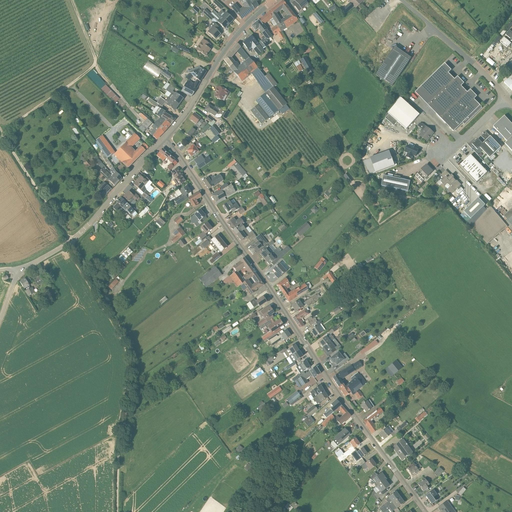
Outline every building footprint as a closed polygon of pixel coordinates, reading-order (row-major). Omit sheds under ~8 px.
[(254,10),(247,0),(238,0),(240,2),(241,1),(246,9),(241,13),(234,5),(231,7),(241,20),(254,10)] [(249,0),(248,1),(254,10),(258,6),(253,0),(249,0)] [(294,0),(297,4),(294,7),(299,12),(302,9),(300,8),(303,5),(305,7),(308,4),(304,0),(294,0)] [(347,0),(355,9),(363,1),(361,0),(347,0)] [(298,20),(283,1),(276,7),(273,9),(269,13),(272,18),(277,25),(277,26),(280,29),(284,26),(286,29),(293,24),(298,20)] [(345,15),(353,7),(350,3),(341,10),(345,15)] [(221,18),(221,17),(213,10),(210,14),(205,9),(202,12),(211,21),(214,18),(217,22),(225,30),(229,25),(221,18)] [(320,24),(323,22),(315,12),(312,15),(320,24)] [(225,13),(221,17),(221,18),(229,25),(233,20),(225,13)] [(262,26),(270,20),(272,18),(269,13),(263,17),(251,27),(255,32),(258,29),(264,36),(261,38),(262,40),(260,41),(265,47),(270,44),(267,41),(272,37),(262,26)] [(209,26),(209,31),(207,33),(215,40),(221,34),(218,32),(220,29),(213,22),(209,26)] [(271,30),(274,36),(278,34),(281,32),(280,29),(277,26),(271,30)] [(250,46),(258,56),(263,51),(251,37),(243,44),(247,49),(250,46)] [(511,43),(504,38),(500,42),(507,48),(511,43)] [(196,50),(206,56),(210,50),(208,48),(210,45),(203,40),(196,50)] [(240,47),(237,44),(231,50),(235,52),(236,51),(240,47)] [(297,58),(302,56),(301,54),(297,47),(292,49),(297,58)] [(242,49),(238,53),(246,61),(250,59),(242,49)] [(391,86),(409,62),(393,50),(376,75),(391,86)] [(238,71),(240,69),(239,68),(239,67),(235,63),(234,63),(230,58),(232,56),(229,53),(223,59),(234,72),(236,70),(238,71)] [(306,57),(300,60),(308,75),(314,72),(306,57)] [(241,70),(245,67),(253,78),(265,93),(255,100),(257,103),(269,118),(286,104),(250,59),(239,67),(239,68),(240,69),(241,70)] [(417,90),(430,103),(455,80),(449,73),(451,70),(445,64),(417,90)] [(181,91),(192,97),(196,89),(200,82),(206,72),(202,69),(199,67),(188,72),(190,73),(186,78),(189,80),(186,84),(181,91)] [(251,81),(253,78),(245,67),(241,70),(240,69),(238,71),(236,70),(234,72),(241,81),(247,76),(251,81)] [(171,75),(163,70),(161,74),(168,79),(171,75)] [(277,84),(269,73),(265,76),(273,87),(277,84)] [(430,103),(443,116),(467,93),(461,86),(464,83),(458,77),(455,80),(430,103)] [(98,81),(95,85),(99,90),(114,104),(119,99),(105,85),(100,79),(98,81)] [(174,97),(172,100),(179,105),(181,101),(180,101),(182,98),(173,92),(175,88),(169,85),(166,90),(174,96),(173,96),(174,97)] [(217,86),(214,92),(217,93),(214,97),(216,98),(217,99),(217,98),(221,101),(224,95),(227,96),(229,92),(226,91),(226,90),(225,90),(217,86)] [(443,116),(448,121),(456,130),(463,123),(465,125),(482,108),(474,99),(477,97),(475,95),(470,90),(467,93),(443,116)] [(179,105),(172,100),(168,97),(165,101),(160,98),(156,103),(159,105),(162,107),(164,104),(173,110),(175,108),(176,109),(179,105)] [(148,98),(146,100),(156,107),(157,107),(159,105),(156,103),(148,98)] [(394,126),(398,122),(406,129),(420,115),(401,98),(388,113),(389,114),(385,118),(394,126)] [(250,109),(261,123),(269,118),(257,103),(250,109)] [(220,114),(222,115),(224,112),(219,108),(215,106),(214,108),(212,106),(212,107),(209,105),(205,110),(211,113),(210,114),(214,116),(216,114),(218,114),(220,114)] [(154,114),(160,118),(161,117),(161,116),(166,121),(167,121),(171,125),(175,120),(165,114),(166,112),(159,108),(154,114)] [(147,129),(152,123),(141,113),(139,115),(145,121),(142,124),(147,129)] [(200,125),(201,126),(204,123),(203,122),(204,121),(194,114),(190,119),(196,124),(195,125),(198,128),(200,125)] [(162,125),(157,121),(154,124),(164,133),(171,125),(167,121),(166,121),(161,116),(161,117),(165,121),(162,125)] [(507,141),(505,144),(511,151),(511,124),(505,116),(493,127),(507,141)] [(206,121),(204,123),(201,126),(200,127),(202,129),(208,123),(206,121)] [(423,138),(427,141),(431,136),(432,136),(433,134),(433,133),(430,130),(429,129),(428,129),(426,127),(422,124),(420,123),(418,126),(422,129),(420,132),(421,133),(419,135),(422,138),(423,138)] [(164,133),(154,124),(151,127),(153,129),(150,132),(153,137),(156,140),(164,133)] [(207,124),(200,131),(203,134),(204,133),(211,141),(214,144),(220,139),(211,128),(210,127),(207,124)] [(196,131),(192,128),(186,134),(190,137),(196,131)] [(480,148),(490,158),(501,148),(486,132),(481,136),(486,141),(483,144),(478,139),(472,144),(478,150),(480,148)] [(114,155),(128,168),(148,148),(147,147),(145,144),(136,153),(130,148),(139,138),(134,134),(128,141),(114,155)] [(107,159),(111,155),(99,138),(95,141),(95,142),(100,148),(102,152),(107,159)] [(193,145),(190,147),(191,148),(187,151),(191,157),(198,152),(197,150),(200,148),(197,144),(194,147),(193,145)] [(404,152),(407,154),(406,157),(411,160),(413,156),(415,157),(418,150),(407,145),(404,152)] [(163,162),(162,164),(164,166),(169,161),(172,164),(167,168),(170,171),(177,163),(175,161),(175,160),(170,156),(162,149),(156,156),(163,162)] [(370,158),(376,172),(395,165),(389,151),(370,158)] [(86,159),(89,156),(86,153),(83,156),(80,158),(88,167),(91,165),(86,159)] [(460,165),(477,183),(487,173),(471,155),(460,165)] [(110,172),(109,171),(104,166),(101,163),(102,163),(98,159),(98,158),(96,156),(92,160),(101,169),(100,171),(106,178),(108,181),(115,187),(119,182),(113,176),(112,176),(113,176),(110,173),(110,172)] [(201,156),(195,161),(198,165),(197,166),(199,169),(211,161),(208,157),(204,160),(201,156)] [(235,180),(239,180),(246,174),(236,162),(229,168),(231,171),(232,170),(235,173),(233,174),(235,176),(233,178),(235,180)] [(415,176),(419,179),(422,182),(433,172),(426,165),(415,176)] [(111,170),(109,171),(110,172),(110,173),(113,176),(112,176),(113,176),(119,182),(122,179),(114,170),(113,168),(112,166),(109,167),(111,170)] [(185,182),(180,174),(181,173),(178,168),(171,173),(176,179),(173,181),(177,187),(185,182)] [(446,170),(438,177),(442,181),(441,182),(444,185),(443,186),(443,187),(447,183),(450,187),(448,190),(451,193),(457,188),(459,190),(457,192),(459,194),(463,190),(459,186),(461,184),(456,180),(456,181),(453,178),(454,177),(452,175),(451,176),(446,170)] [(146,191),(145,190),(152,183),(143,175),(141,178),(140,177),(136,182),(139,185),(137,188),(147,196),(149,194),(145,191),(146,191)] [(222,182),(218,175),(215,178),(214,176),(208,180),(207,178),(203,181),(208,190),(218,183),(219,185),(222,182)] [(408,192),(410,181),(400,179),(400,177),(394,176),(394,178),(384,176),(381,186),(408,192)] [(225,184),(220,187),(222,190),(212,196),(216,202),(225,197),(225,198),(235,192),(231,185),(230,186),(228,183),(225,184)] [(182,195),(174,200),(177,206),(188,199),(186,196),(191,193),(187,187),(180,192),(182,195)] [(124,198),(122,200),(126,203),(127,202),(130,204),(134,200),(135,201),(138,197),(135,193),(132,195),(129,192),(123,197),(124,198)] [(199,193),(188,199),(193,208),(198,205),(196,200),(201,197),(199,193)] [(262,194),(257,197),(264,207),(269,204),(265,197),(264,197),(262,194)] [(276,202),(272,196),(268,199),(272,205),(276,202)] [(122,200),(121,198),(119,200),(116,203),(117,203),(112,208),(116,211),(117,210),(117,211),(122,208),(126,212),(126,211),(131,216),(132,215),(134,217),(137,214),(130,207),(126,203),(122,200)] [(485,205),(478,198),(464,212),(470,219),(485,205)] [(223,206),(228,213),(233,209),(234,212),(239,209),(236,203),(232,205),(230,202),(223,206)] [(508,227),(491,206),(472,226),(487,245),(502,232),(508,227)] [(144,215),(148,210),(146,208),(139,214),(141,217),(144,215)] [(511,208),(503,216),(507,220),(511,225),(511,208)] [(199,225),(204,221),(202,219),(205,216),(200,210),(194,215),(193,215),(192,215),(192,217),(191,217),(190,224),(194,224),(194,225),(196,227),(199,225)] [(161,227),(166,222),(161,217),(160,218),(156,222),(161,227)] [(174,221),(177,225),(183,221),(179,217),(174,221)] [(230,227),(233,231),(237,227),(238,228),(244,224),(240,219),(236,222),(233,219),(228,224),(229,223),(231,227),(230,227)] [(233,231),(236,235),(245,229),(246,229),(245,228),(244,229),(243,227),(251,223),(250,220),(248,222),(244,224),(238,228),(237,227),(233,231)] [(201,228),(203,231),(206,234),(212,229),(207,223),(201,228)] [(294,234),(298,238),(310,228),(306,223),(294,234)] [(173,244),(179,239),(185,234),(180,228),(173,233),(176,236),(171,240),(173,244)] [(247,237),(249,239),(255,235),(252,231),(249,233),(246,229),(245,229),(236,235),(241,241),(247,237)] [(253,254),(267,243),(260,234),(256,237),(253,240),(256,244),(249,250),(253,255),(253,254)] [(208,243),(213,249),(222,241),(217,236),(208,243)] [(178,242),(181,247),(186,244),(182,239),(178,242)] [(222,241),(213,249),(218,254),(220,252),(221,252),(227,247),(222,241)] [(260,254),(264,260),(274,252),(273,251),(269,247),(274,243),(272,241),(267,244),(269,247),(266,249),(260,254)] [(274,252),(264,260),(269,265),(275,260),(277,262),(290,250),(287,246),(279,253),(276,249),(273,251),(274,252)] [(128,248),(119,258),(123,262),(132,252),(128,248)] [(209,261),(212,264),(220,257),(218,254),(212,259),(209,261)] [(241,262),(233,267),(235,270),(229,274),(238,287),(239,286),(247,280),(255,274),(244,259),(240,261),(241,262)] [(314,267),(319,272),(325,265),(320,261),(314,267)] [(360,263),(345,274),(348,278),(363,267),(360,263)] [(286,272),(279,264),(273,269),(277,274),(275,275),(278,279),(286,272)] [(215,266),(199,279),(205,288),(221,275),(215,266)] [(192,273),(195,277),(202,271),(199,268),(192,273)] [(330,272),(325,275),(323,277),(324,279),(327,277),(330,280),(334,278),(330,272)] [(256,292),(255,291),(263,285),(255,274),(247,280),(239,286),(243,292),(246,290),(250,296),(256,292)] [(27,284),(31,281),(29,277),(20,282),(28,297),(35,293),(30,285),(29,286),(27,284)] [(43,282),(40,277),(34,280),(37,286),(43,282)] [(116,279),(108,287),(111,290),(119,282),(116,279)] [(277,285),(285,297),(295,290),(295,289),(288,293),(286,289),(290,287),(288,284),(289,283),(286,279),(283,281),(277,285)] [(295,290),(285,297),(288,302),(289,302),(308,290),(304,284),(300,286),(300,287),(295,290)] [(316,295),(305,301),(309,306),(311,305),(318,299),(316,295)] [(259,307),(266,302),(263,297),(256,301),(254,299),(250,302),(253,307),(258,304),(259,307)] [(303,307),(299,301),(292,306),(296,312),(303,307)] [(258,314),(263,320),(265,319),(267,322),(273,318),(271,315),(274,313),(269,306),(258,314)] [(293,318),(300,329),(304,326),(302,322),(301,323),(299,320),(306,316),(303,311),(293,318)] [(308,322),(311,327),(312,326),(317,322),(314,318),(312,319),(311,317),(307,320),(308,322)] [(264,324),(266,328),(268,329),(270,332),(261,338),(264,342),(281,331),(279,328),(283,325),(280,320),(276,322),(273,318),(264,324)] [(319,320),(317,322),(312,326),(314,328),(310,331),(315,337),(322,332),(325,330),(321,324),(321,323),(319,320)] [(222,331),(224,334),(231,329),(229,326),(222,331)] [(282,338),(284,341),(290,336),(287,331),(277,337),(276,335),(270,338),(266,340),(270,346),(276,342),(276,341),(278,340),(282,338)] [(319,342),(323,348),(330,343),(330,342),(334,339),(330,334),(326,338),(326,337),(319,342)] [(323,348),(322,349),(328,357),(336,350),(330,343),(323,348)] [(287,350),(284,352),(287,358),(289,357),(292,355),(299,351),(295,345),(287,350)] [(299,351),(292,355),(296,361),(303,356),(299,351)] [(330,361),(332,363),(333,363),(333,364),(334,363),(336,365),(340,363),(341,365),(348,360),(346,358),(344,360),(338,353),(330,359),(331,360),(330,361)] [(273,361),(270,356),(263,361),(267,367),(272,364),(271,362),(273,361)] [(294,381),(295,382),(302,376),(300,374),(310,368),(306,361),(295,368),(299,374),(293,378),(295,381),(294,381)] [(338,387),(340,390),(345,387),(343,384),(339,379),(344,376),(345,377),(362,366),(359,361),(333,378),(338,387)] [(402,369),(396,361),(388,368),(394,376),(402,369)] [(287,370),(296,365),(294,362),(285,368),(287,370)] [(302,376),(295,382),(298,388),(302,386),(302,387),(308,383),(305,379),(311,375),(314,379),(320,374),(316,367),(302,376)] [(345,397),(351,393),(352,395),(355,394),(354,393),(362,386),(362,387),(365,385),(365,384),(367,383),(366,381),(365,381),(360,375),(359,376),(357,373),(352,377),(354,380),(346,386),(345,387),(340,390),(345,397)] [(315,393),(317,396),(324,392),(320,386),(314,390),(310,393),(311,395),(315,393)] [(281,390),(278,387),(269,394),(271,397),(281,390)] [(297,398),(300,395),(297,392),(290,397),(294,402),(297,399),(297,398)] [(317,396),(313,398),(317,404),(321,402),(328,397),(324,392),(317,396)] [(326,419),(331,414),(336,411),(341,406),(336,400),(331,405),(332,407),(323,415),(324,417),(326,419)] [(372,409),(367,401),(361,406),(366,413),(372,409)] [(399,403),(397,406),(400,409),(403,407),(405,405),(402,401),(399,403)] [(309,417),(310,416),(317,410),(313,406),(306,412),(309,417)] [(350,416),(344,409),(341,406),(336,411),(337,412),(339,410),(344,415),(339,419),(337,417),(335,419),(333,420),(331,422),(337,428),(340,425),(350,416)] [(366,417),(367,418),(363,421),(372,434),(377,430),(371,421),(382,412),(379,408),(366,417)] [(419,415),(414,419),(417,423),(422,419),(422,418),(427,414),(424,411),(419,416),(419,415)] [(331,414),(326,419),(321,424),(325,427),(329,422),(334,418),(331,414)] [(310,417),(304,422),(308,427),(314,422),(310,417)] [(406,421),(399,427),(394,431),(396,434),(401,430),(408,424),(406,421)] [(391,434),(386,428),(379,434),(384,440),(391,434)] [(333,441),(337,446),(339,444),(350,434),(348,432),(345,429),(334,439),(335,439),(333,441)] [(345,459),(352,453),(356,450),(354,448),(360,444),(355,439),(350,443),(352,446),(349,448),(350,449),(338,458),(341,462),(345,459)] [(412,453),(403,440),(393,447),(396,453),(397,452),(399,455),(398,455),(402,460),(412,453)] [(356,450),(352,453),(345,459),(346,461),(352,457),(353,458),(356,456),(359,460),(367,454),(363,448),(358,452),(356,450)] [(366,464),(368,467),(364,470),(366,473),(370,470),(376,466),(371,459),(366,464)] [(362,460),(359,462),(354,466),(357,469),(361,466),(365,463),(362,460)] [(421,469),(416,462),(407,469),(411,474),(414,472),(415,474),(419,472),(418,471),(421,469)] [(247,464),(244,469),(250,473),(254,468),(247,464)] [(443,471),(439,468),(434,474),(438,477),(443,471)] [(375,482),(378,486),(385,480),(386,479),(382,473),(378,475),(375,473),(370,479),(374,482),(375,482)] [(429,485),(425,479),(418,484),(423,491),(428,488),(426,486),(429,485)] [(385,480),(378,486),(375,487),(379,492),(375,495),(378,498),(385,493),(383,491),(389,486),(385,480)] [(463,487),(458,493),(461,496),(466,490),(463,487)] [(426,496),(432,504),(438,500),(438,498),(436,495),(433,491),(426,496)] [(379,509),(381,511),(386,511),(390,509),(388,507),(393,503),(400,498),(396,492),(389,497),(389,498),(386,500),(388,502),(379,509)] [(404,503),(400,498),(393,503),(388,507),(390,509),(386,511),(392,511),(391,510),(396,507),(397,508),(404,503)] [(454,511),(447,502),(439,507),(442,511),(454,511)]
